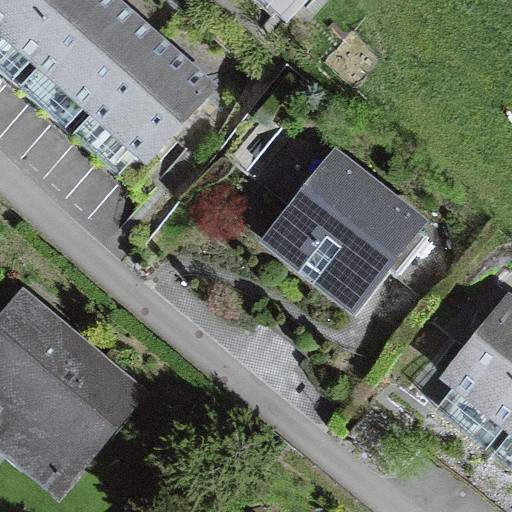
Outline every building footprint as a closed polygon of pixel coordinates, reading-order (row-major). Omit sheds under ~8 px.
[(0,0),(0,34),(36,66),(94,0),(0,0)] [(89,113),(154,40),(109,0),(94,0),(36,66),(89,113)] [(154,40),(89,113),(143,161),(208,88),(154,40)] [(396,278),(428,237),(337,166),(286,231),(312,252),(303,264),(354,304),(382,267),(396,278)] [(462,392),(510,430),(511,428),(511,304),(493,290),(454,339),(474,355),(451,383),(462,392)] [(26,304),(0,334),(0,504),(33,466),(57,486),(134,393),(26,304)]
